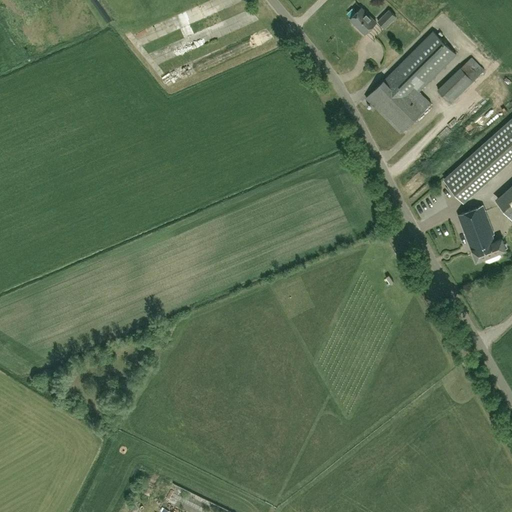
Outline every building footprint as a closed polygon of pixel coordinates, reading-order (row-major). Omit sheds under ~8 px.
[(350,18),(366,34),(377,23),(361,7),(350,18)] [(396,16),(389,9),(378,21),(385,28),(396,16)] [(157,28),(142,35),(147,45),(161,38),(157,28)] [(402,97),(413,85),(420,92),(456,55),(433,31),(384,79),(384,80),(402,97)] [(198,46),(194,35),(174,43),(178,54),(198,46)] [(448,99),(475,81),(467,70),(441,87),(448,99)] [(401,133),(421,112),(431,103),(420,92),(413,85),(402,97),(384,80),(366,98),(401,133)] [(479,188),(511,158),(511,118),(511,119),(444,179),(457,193),(472,180),(479,188)] [(417,150),(420,156),(429,151),(426,146),(417,150)] [(511,185),(511,186),(511,187),(511,194),(501,205),(511,217),(511,185)] [(501,256),(499,252),(506,249),(502,238),(495,241),(493,235),(494,234),(483,205),(458,214),(472,250),(473,250),(477,261),(484,258),(485,261),(489,262),(499,259),(501,256)] [(160,509),(165,511),(241,511),(173,480),(168,492),(178,497),(175,504),(165,499),(160,509)]
